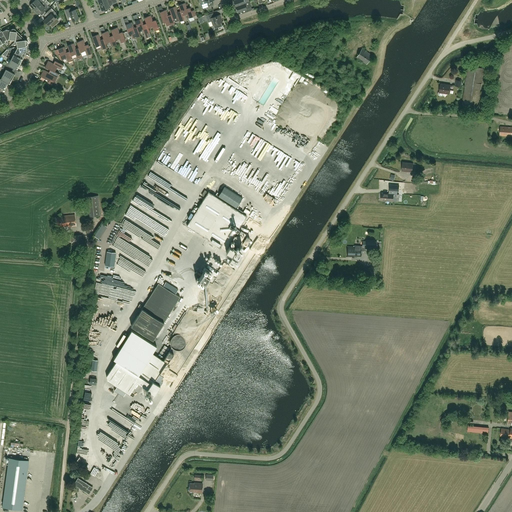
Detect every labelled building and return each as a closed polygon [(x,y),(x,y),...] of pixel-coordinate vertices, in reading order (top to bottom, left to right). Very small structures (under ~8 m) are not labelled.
[(33,8),(34,9),(43,1),(42,0),(34,0),(30,5),(30,6),(32,8),(33,8)] [(108,2),(100,5),(102,10),(110,7),(113,4),(117,2),(116,0),(111,0),(108,2)] [(199,0),(201,4),(203,9),(206,8),(210,6),(211,6),(209,2),(212,1),(213,0),(199,0)] [(36,13),(38,13),(38,14),(43,9),(45,12),(50,7),(48,5),(47,5),(43,1),(34,9),(35,10),(34,11),(36,13)] [(244,3),(236,6),(238,12),(242,11),(245,9),(246,12),(252,10),(250,4),(249,1),(245,3),(244,3)] [(194,10),(191,11),(190,7),(187,8),(185,3),(178,5),(180,11),(181,11),(182,15),(187,14),(188,18),(189,18),(190,21),(194,19),(193,16),(196,15),(194,10)] [(184,20),(182,15),(181,11),(180,11),(177,12),(175,6),(169,9),(171,14),(173,19),(174,22),(179,21),(179,22),(184,20)] [(46,18),(44,20),(48,25),(50,23),(53,27),(59,22),(56,18),(53,15),(56,13),(52,8),(48,12),(50,15),(46,18)] [(67,16),(70,14),(72,21),(79,19),(75,9),(71,11),(70,8),(65,10),(67,16)] [(173,19),(171,14),(168,15),(166,10),(159,12),(163,22),(165,22),(167,26),(170,25),(175,23),(174,22),(173,19)] [(213,13),(206,16),(208,22),(212,21),(213,25),(215,29),(222,26),(221,22),(223,21),(221,14),(215,17),(213,13)] [(148,28),(153,26),(154,31),(159,29),(156,20),(153,21),(150,15),(144,18),(146,23),(148,28)] [(148,28),(146,23),(143,24),(141,19),(135,21),(137,27),(139,31),(143,30),(146,38),(151,36),(150,32),(148,28)] [(137,27),(134,28),(132,22),(125,24),(129,35),(134,33),(136,37),(140,36),(139,31),(137,27)] [(115,40),(119,38),(121,43),(126,41),(123,32),(119,33),(117,27),(111,30),(113,35),(115,40)] [(14,28),(13,28),(12,28),(11,29),(11,30),(10,39),(15,39),(16,40),(21,35),(16,31),(16,30),(15,29),(14,28)] [(10,39),(11,30),(6,29),(2,31),(5,36),(2,37),(4,41),(10,39)] [(113,35),(110,36),(108,31),(101,33),(103,39),(104,39),(105,43),(110,42),(112,46),(117,44),(115,40),(113,35)] [(98,34),(92,36),(96,47),(101,45),(102,50),(107,48),(105,43),(104,39),(103,39),(100,40),(98,34)] [(18,47),(26,45),(27,45),(28,44),(28,43),(28,42),(27,41),(27,40),(26,40),(21,35),(16,40),(17,41),(18,47)] [(92,53),(88,44),(85,45),(83,40),(77,42),(79,48),(81,52),(85,51),(87,55),(92,53)] [(71,56),(76,54),(77,59),(82,57),(81,52),(79,48),(76,49),(74,43),(67,45),(69,51),(71,56)] [(27,50),(26,45),(18,47),(15,52),(19,54),(21,52),(25,54),(27,50)] [(69,51),(66,52),(64,47),(58,49),(62,59),(66,58),(68,62),(73,60),(71,56),(69,51)] [(340,55),(343,52),(338,49),(332,58),(338,62),(340,59),(339,58),(341,55),(340,55)] [(367,64),(372,55),(362,49),(356,57),(367,64)] [(14,55),(11,59),(20,64),(22,59),(18,57),(19,54),(15,52),(14,51),(13,54),(14,55)] [(8,64),(6,66),(12,69),(13,67),(17,69),(20,64),(11,59),(9,64),(8,64)] [(45,67),(50,70),(50,69),(55,72),(57,67),(61,70),(64,65),(55,60),(53,64),(48,61),(45,67)] [(12,79),(15,74),(10,72),(12,69),(6,66),(2,73),(12,79)] [(468,66),(461,111),(477,113),(483,76),(483,73),(484,69),(468,66)] [(50,69),(50,70),(49,72),(43,70),(40,76),(49,80),(48,83),(52,85),(54,81),(55,82),(57,78),(57,79),(59,74),(55,72),(50,69)] [(0,78),(10,84),(12,79),(2,73),(0,76),(0,78)] [(10,84),(0,78),(0,87),(1,89),(5,87),(5,88),(6,87),(9,86),(10,84)] [(251,97),(265,106),(278,84),(274,82),(273,84),(267,80),(261,91),(257,89),(258,87),(257,87),(251,97)] [(439,95),(442,96),(443,95),(443,93),(449,94),(451,85),(441,84),(440,85),(439,87),(440,88),(439,91),(439,92),(438,95),(439,95)] [(240,112),(246,101),(223,88),(217,98),(240,112)] [(283,93),(281,96),(286,100),(291,94),(286,89),(285,90),(283,89),(281,91),(283,93)] [(212,121),(215,124),(224,112),(227,110),(227,109),(223,107),(222,108),(219,104),(218,103),(213,109),(211,106),(214,102),(210,99),(205,103),(203,101),(202,103),(196,107),(199,111),(196,108),(191,115),(197,118),(206,106),(207,108),(203,115),(206,121),(209,119),(211,117),(214,115),(211,119),(212,121)] [(286,121),(290,115),(284,112),(287,107),(284,105),(278,116),(286,121)] [(223,119),(222,119),(219,124),(223,127),(222,128),(225,130),(234,116),(228,112),(223,119)] [(183,138),(196,145),(202,131),(198,128),(195,133),(191,132),(192,129),(185,126),(182,131),(185,133),(183,138)] [(511,136),(511,133),(511,127),(500,126),(500,135),(511,136)] [(209,137),(205,134),(197,148),(202,151),(205,146),(208,148),(212,141),(208,139),(209,137)] [(180,146),(174,143),(165,159),(172,163),(181,148),(179,147),(180,146)] [(185,155),(182,153),(174,166),(183,171),(194,154),(188,151),(185,155)] [(188,173),(199,179),(207,164),(203,162),(201,165),(198,164),(201,159),(197,157),(188,173)] [(412,172),(413,164),(403,162),(402,171),(412,172)] [(210,189),(214,191),(219,182),(215,180),(210,189)] [(399,191),(399,186),(390,185),(389,193),(381,193),(381,200),(393,201),(394,194),(397,194),(397,190),(399,191)] [(221,197),(229,201),(233,192),(225,188),(221,197)] [(229,244),(247,216),(209,192),(187,225),(233,255),(230,260),(235,263),(242,253),(229,244)] [(87,217),(100,216),(98,195),(84,197),(87,217)] [(278,211),(281,202),(276,200),(272,208),(278,211)] [(143,219),(130,210),(127,215),(140,224),(143,219)] [(68,227),(76,226),(75,215),(62,216),(62,217),(56,218),(57,227),(68,226),(68,227)] [(99,229),(97,228),(96,232),(99,233),(100,232),(102,233),(106,224),(102,222),(99,229)] [(240,230),(232,243),(238,246),(246,234),(240,230)] [(188,240),(193,243),(196,237),(187,232),(185,235),(189,237),(188,240)] [(69,242),(72,242),(72,245),(81,245),(81,235),(69,236),(69,242)] [(355,246),(355,247),(348,247),(347,256),(352,256),(360,256),(361,249),(366,250),(366,248),(377,249),(377,242),(362,241),(362,246),(355,246)] [(116,253),(107,252),(105,265),(114,266),(116,253)] [(196,281),(203,286),(212,272),(205,267),(202,271),(203,271),(199,278),(198,277),(196,281)] [(153,339),(180,297),(175,294),(178,290),(166,282),(163,286),(158,283),(131,325),(153,339)] [(157,347),(131,331),(113,359),(116,361),(106,376),(107,381),(117,387),(114,390),(123,396),(126,393),(129,395),(137,383),(154,394),(163,380),(161,378),(169,366),(166,365),(173,354),(169,352),(163,360),(152,354),(157,347)] [(510,437),(511,438),(511,436),(511,427),(511,428),(511,429),(502,428),(501,436),(510,437)] [(90,441),(78,441),(78,451),(80,451),(90,451),(90,441)] [(29,460),(9,458),(2,507),(22,510),(29,460)] [(89,463),(89,469),(90,469),(90,473),(97,473),(97,474),(102,474),(102,467),(97,467),(97,463),(89,463)] [(74,484),(89,494),(93,488),(78,478),(74,484)] [(202,493),(203,483),(195,483),(190,483),(189,491),(196,492),(196,493),(202,493)]
